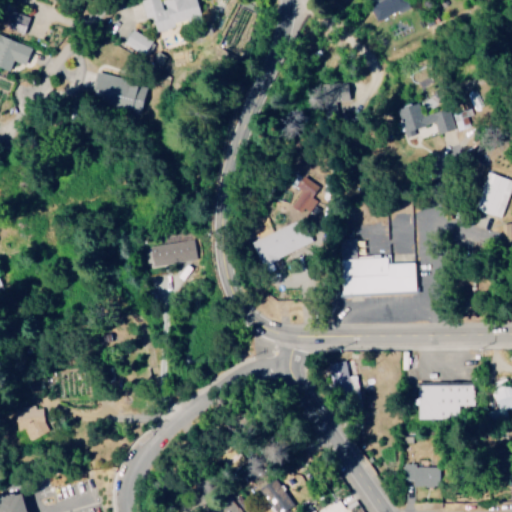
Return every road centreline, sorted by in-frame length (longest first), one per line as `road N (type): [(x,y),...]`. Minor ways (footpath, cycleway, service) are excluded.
road 1 (secondary): [(281,342),(239,304),(222,204),(292,24),(292,0)]
road 2 (residential): [(126,511),(129,486),(209,392),(235,374),(285,368)]
road 3 (secondary): [(511,336),(281,342)]
road 4 (tertiary): [(388,511),(285,368),(281,342)]
